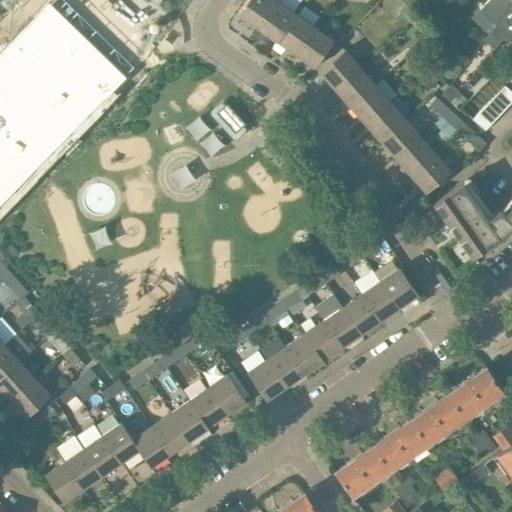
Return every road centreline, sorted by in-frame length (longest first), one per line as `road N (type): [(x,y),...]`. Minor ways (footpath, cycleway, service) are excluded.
road 1 (residential): [(456,319),(375,196),(303,109),(217,44),(210,21),(221,0)]
road 2 (residential): [(293,445),(302,420),(456,319)]
